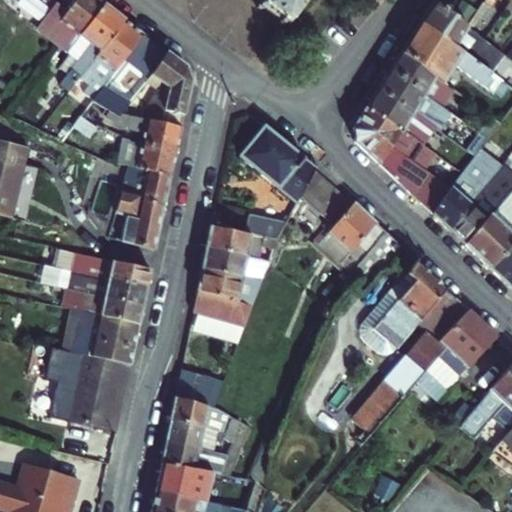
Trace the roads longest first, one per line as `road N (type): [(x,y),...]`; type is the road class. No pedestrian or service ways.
road 1 (residential): [(120,511),(143,399),(170,325),(225,62)]
road 2 (residential): [(511,322),(302,126)]
road 3 (residential): [(302,126),(402,0)]
